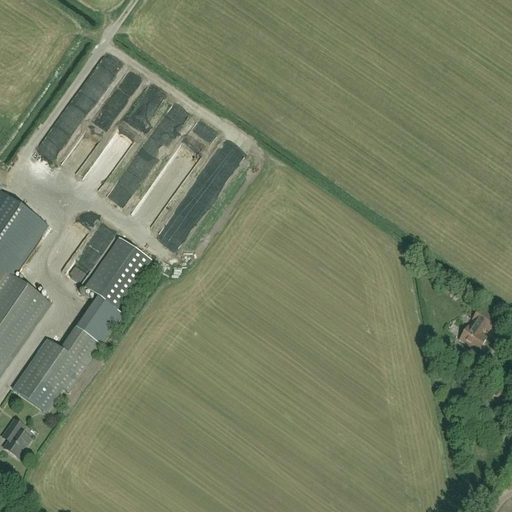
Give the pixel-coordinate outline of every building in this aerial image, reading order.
[(71,237),(84,246),(92,235),(79,225),(71,237)] [(152,264),(119,241),(85,290),(118,313),(152,264)] [(0,380),(52,306),(6,273),(0,269),(0,380)] [(489,332),(497,321),(480,310),(472,321),(474,322),(471,327),(469,326),(459,341),(478,353),(487,338),(480,333),(483,328),(489,332)] [(76,330),(61,351),(48,342),(14,392),(47,415),(64,390),(69,394),(102,348),(76,330)] [(502,383),(492,396),(501,402),(502,402),(503,403),(509,395),(507,394),(511,390),(502,383)] [(32,441),(22,434),(26,429),(15,422),(3,439),(9,443),(5,450),(19,460),(32,441)]
